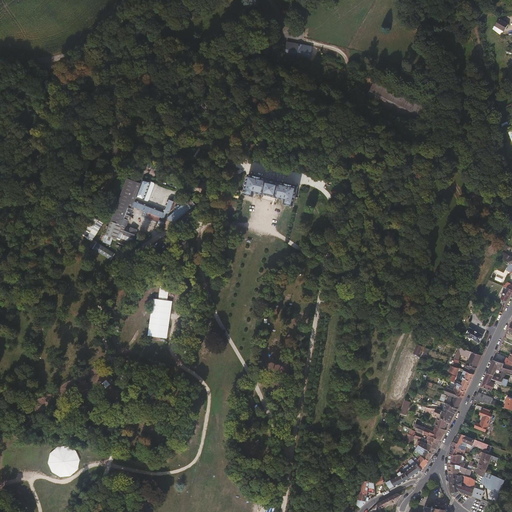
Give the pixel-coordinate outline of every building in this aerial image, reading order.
[(504,32),(509,25),(500,19),(495,26),(504,32)] [(284,56),(314,61),(317,46),(287,41),(284,56)] [(419,116),(423,106),(373,82),(368,93),(394,106),(392,108),(409,116),(411,112),(419,116)] [(296,204),(300,186),(300,185),(251,173),(246,194),(255,196),(256,193),(285,199),(285,203),(295,206),(296,204)] [(151,202),(158,183),(149,180),(147,185),(145,184),(141,193),(144,195),(142,199),(151,202)] [(173,215),(177,212),(183,197),(179,196),(176,199),(171,211),(170,212),(138,200),(135,207),(155,215),(166,219),(171,220),(172,219),(173,215)] [(130,222),(134,211),(130,209),(126,221),(130,222)] [(164,224),(166,219),(155,215),(153,220),(164,224)] [(121,238),(125,225),(121,224),(114,221),(109,234),(117,237),(121,238)] [(136,240),(139,232),(127,228),(123,238),(133,242),(134,240),(136,240)] [(511,258),(511,255),(498,249),(495,255),(499,256),(508,260),(511,262),(511,258)] [(168,338),(173,301),(168,300),(169,287),(161,286),(159,299),(153,298),(148,336),(168,338)] [(508,297),(511,291),(511,287),(508,286),(506,290),(504,289),(502,292),(504,294),(501,297),(503,298),(501,303),(505,304),(508,297)] [(482,342),(486,335),(473,328),(469,335),(482,342)] [(414,354),(420,356),(423,346),(417,344),(414,354)] [(484,355),(462,347),(457,359),(463,361),(465,355),(472,357),(470,364),(479,368),(484,355)] [(511,372),(511,363),(504,362),(494,359),(489,369),(496,371),(498,366),(499,364),(501,365),(500,367),(500,369),(511,372)] [(477,374),(479,368),(470,364),(468,370),(477,374)] [(472,382),(477,374),(468,370),(460,368),(455,366),(453,365),(451,372),(459,375),(461,372),(462,372),(463,370),(466,372),(463,379),(466,380),(472,382)] [(491,390),(495,381),(491,379),(494,374),(488,372),(481,386),(491,390)] [(506,384),(508,379),(494,374),(491,379),(495,381),(506,384)] [(469,391),(471,385),(465,382),(458,380),(458,382),(459,382),(461,388),(469,391)] [(466,397),(469,391),(461,388),(459,382),(458,382),(455,390),(457,391),(457,393),(466,397)] [(460,408),(466,397),(457,393),(457,391),(455,390),(451,388),(449,387),(446,386),(444,392),(456,396),(452,405),(460,408)] [(492,399),(493,397),(478,391),(475,399),(481,401),(481,402),(486,403),(486,402),(495,404),(496,401),(492,399)] [(405,400),(400,413),(406,415),(411,402),(405,400)] [(458,413),(460,408),(452,405),(448,404),(447,403),(444,408),(446,409),(458,413)] [(435,417),(439,418),(436,424),(438,425),(447,429),(450,421),(442,418),(445,412),(438,410),(426,405),(426,407),(429,409),(428,412),(436,415),(435,417)] [(486,430),(490,418),(492,413),(490,412),(491,409),(484,406),(483,409),(482,409),(480,413),(484,415),(480,423),(477,422),(475,426),(486,430)] [(453,422),(458,413),(446,409),(445,412),(442,418),(450,421),(453,422)] [(433,430),(428,428),(427,427),(424,426),(427,420),(418,417),(414,427),(419,430),(431,435),(443,440),(447,433),(436,429),(436,431),(433,430)] [(447,429),(438,425),(436,429),(447,433),(449,429),(447,429)] [(418,434),(419,430),(414,427),(413,427),(410,432),(417,435),(418,434)] [(423,441),(423,439),(423,436),(418,434),(417,435),(410,432),(410,433),(415,436),(411,443),(420,447),(420,446),(423,441)] [(473,444),(475,438),(467,435),(459,432),(454,440),(466,445),(469,446),(472,447),(473,444)] [(411,443),(415,436),(410,433),(406,441),(411,443)] [(440,446),(443,440),(431,435),(430,439),(431,440),(431,442),(440,446)] [(488,443),(475,438),(473,444),(486,449),(488,443)] [(466,445),(454,440),(453,440),(451,445),(458,447),(459,446),(464,448),(466,445)] [(439,448),(430,444),(428,443),(423,441),(420,446),(428,449),(436,453),(439,448)] [(75,477),(80,449),(53,444),(48,473),(75,477)] [(424,456),(428,449),(420,446),(420,447),(418,450),(425,453),(423,456),(424,456)] [(498,456),(492,454),(476,448),(472,455),(480,458),(477,467),(478,467),(485,470),(489,459),(496,462),(498,456)] [(431,460),(436,453),(428,449),(424,456),(431,460)] [(461,460),(462,454),(459,453),(457,453),(449,452),(448,459),(448,462),(464,466),(465,462),(461,460)] [(407,466),(415,458),(412,456),(411,457),(410,456),(403,462),(407,466)] [(425,469),(431,460),(424,456),(422,460),(419,458),(417,461),(419,463),(425,469)] [(470,474),(471,468),(464,466),(448,462),(448,467),(449,471),(458,472),(458,470),(470,474)] [(418,475),(424,470),(425,469),(419,463),(412,469),(407,467),(405,469),(408,470),(413,478),(418,475)] [(478,481),(480,482),(485,484),(487,500),(495,503),(499,494),(505,479),(485,470),(478,467),(476,471),(479,473),(476,479),(478,481)] [(408,481),(413,478),(408,470),(388,481),(392,488),(408,481)] [(478,488),(475,487),(476,485),(473,484),(474,480),(477,483),(478,481),(476,479),(470,476),(465,475),(464,485),(461,484),(461,480),(462,474),(458,474),(449,474),(449,484),(451,492),(456,490),(459,490),(481,498),(484,489),(478,488)] [(370,491),(372,481),(363,480),(358,506),(363,506),(368,502),(370,491)] [(388,505),(396,503),(401,496),(399,495),(399,494),(385,501),(377,505),(372,510),(373,511),(376,509),(377,511),(380,511),(379,510),(388,505)] [(447,511),(448,511),(447,510),(445,510),(445,507),(446,506),(446,505),(445,505),(440,504),(439,504),(434,503),(434,502),(433,503),(432,504),(433,504),(432,507),(431,506),(430,508),(427,508),(428,506),(426,506),(426,508),(424,507),(424,509),(426,509),(425,511),(447,511)]
